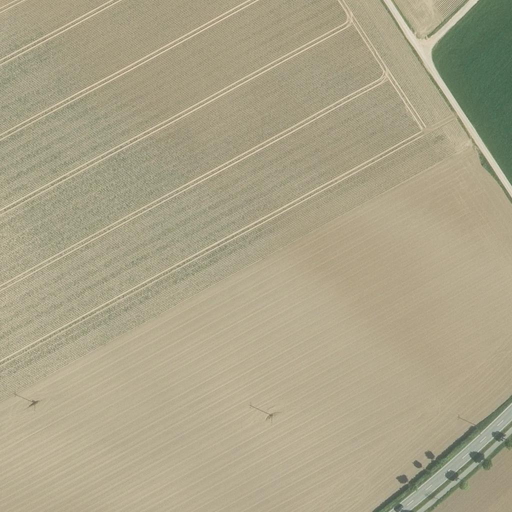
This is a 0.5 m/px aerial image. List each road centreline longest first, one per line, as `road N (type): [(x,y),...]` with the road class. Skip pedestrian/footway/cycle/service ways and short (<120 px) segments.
road 1 (track): [(511,190),(387,0)]
road 2 (tertiary): [(399,511),(511,413)]
